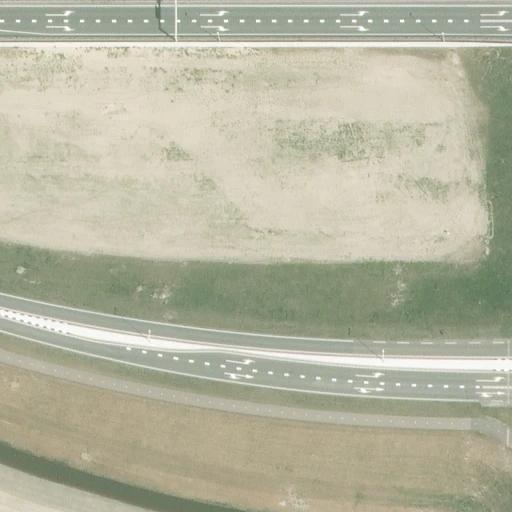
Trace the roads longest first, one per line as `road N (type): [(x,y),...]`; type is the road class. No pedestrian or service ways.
road 1 (unclassified): [(0,320),(207,364),(511,386)]
road 2 (unclassified): [(511,349),(224,335),(0,300)]
road 3 (trunk): [(0,19),(511,20)]
